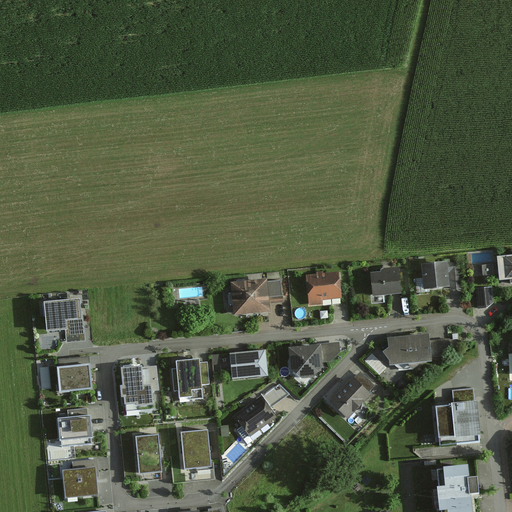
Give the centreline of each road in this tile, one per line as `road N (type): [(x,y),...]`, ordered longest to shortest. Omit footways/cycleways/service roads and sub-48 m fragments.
road 1 (residential): [(366,328),(362,342),(219,494),(163,503),(130,503),(116,492),(105,374),(117,350)]
road 2 (residential): [(366,328),(117,350)]
road 3 (residential): [(488,428),(480,339),(470,325),(366,328)]
